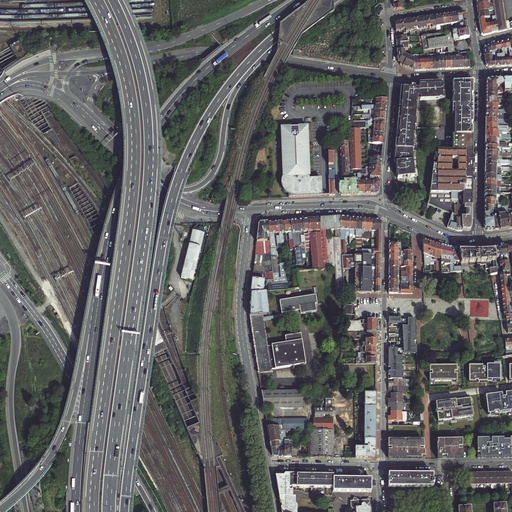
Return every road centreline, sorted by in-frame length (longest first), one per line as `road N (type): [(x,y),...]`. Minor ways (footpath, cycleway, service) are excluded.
road 1 (trunk): [(124,511),(163,238),(181,170),(226,87),(314,8)]
road 2 (trunk): [(94,0),(125,74),(135,163),(92,511)]
road 3 (trunk): [(111,511),(151,167),(143,81),(112,0)]
road 4 (trunk): [(298,0),(206,68),(150,134),(121,196),(93,328)]
road 5 (trunk): [(127,156),(170,187),(204,182),(219,157),(235,89),(314,8)]
road 6 (trunk): [(152,511),(80,385),(0,271)]
road 7 (secondary): [(393,77),(244,53),(133,66)]
road 8 (residential): [(264,463),(240,321),(251,209)]
road 9 (trunk): [(0,295),(35,342),(48,376),(44,402),(18,445),(26,511)]
road 10 (trunk): [(93,328),(52,454),(0,511)]
road 11 (trunk): [(93,328),(75,511)]
road 12 (residential): [(384,295),(382,465)]
road 13 (residential): [(477,242),(480,74)]
road 14 (trunk): [(267,0),(179,40),(127,51)]
road 15 (secondary): [(127,156),(183,203),(251,209)]
road 16 (residential): [(393,77),(385,212)]
road 17 (secondary): [(251,209),(385,212)]
road 18 (trunk): [(127,51),(54,58),(3,85)]
